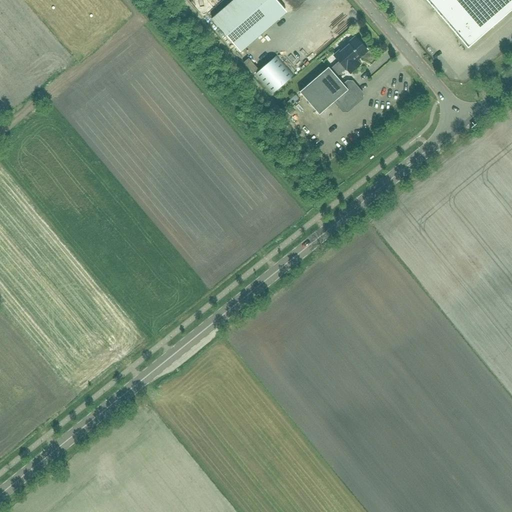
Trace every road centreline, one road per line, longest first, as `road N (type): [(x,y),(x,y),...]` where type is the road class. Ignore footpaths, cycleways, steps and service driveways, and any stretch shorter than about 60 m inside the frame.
road 1 (tertiary): [(0,494),(464,120)]
road 2 (track): [(0,132),(140,17)]
road 3 (tertiary): [(464,120),(362,0)]
